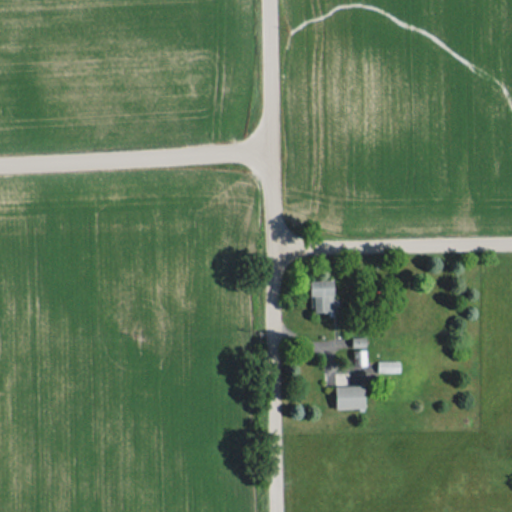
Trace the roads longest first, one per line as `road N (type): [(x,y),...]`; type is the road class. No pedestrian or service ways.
road 1 (residential): [(269,150),(0,163)]
road 2 (residential): [(272,250),(274,511)]
road 3 (residential): [(511,244),(272,250)]
road 4 (residential): [(266,0),(269,150)]
